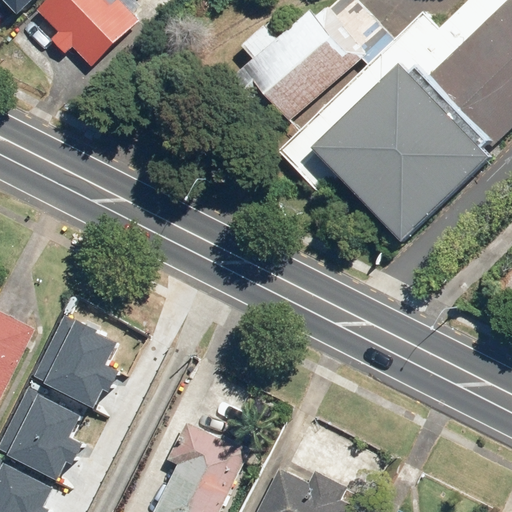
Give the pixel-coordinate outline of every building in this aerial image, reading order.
[(19,0),(31,12),(43,0),(19,0)] [(56,0),(57,0),(57,1),(47,10),(99,65),(146,22),(124,0),(56,0)] [(431,12),(297,145),(370,218),(384,204),(423,243),(511,154),(511,0),(476,0),(448,28),(431,12)] [(369,58),(325,9),(256,70),(300,119),(369,58)] [(0,412),(43,329),(0,306),(0,412)] [(84,316),(55,382),(107,405),(114,390),(121,393),(133,368),(114,359),(123,339),(103,330),(105,326),(84,316)] [(48,390),(20,450),(69,472),(75,458),(84,462),(95,437),(84,432),(93,411),(48,390)] [(226,511),(258,450),(196,419),(148,511),(226,511)] [(298,452),(266,511),(360,511),(372,490),(298,452)] [(14,459),(0,488),(0,511),(56,511),(61,503),(55,500),(63,482),(14,459)]
